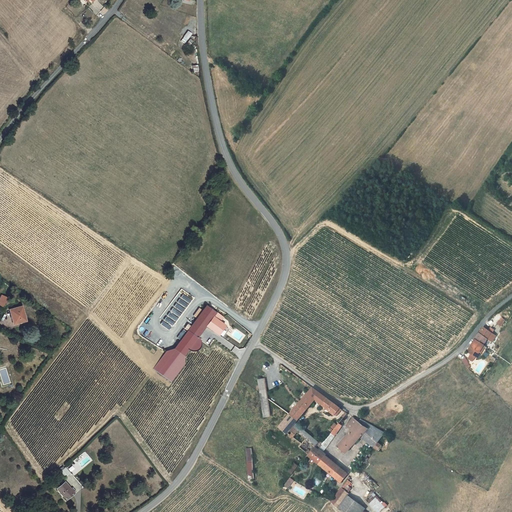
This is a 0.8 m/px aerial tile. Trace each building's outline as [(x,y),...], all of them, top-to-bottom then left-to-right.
[(94,14),(88,8),(83,13),(89,19),(94,14)] [(199,337),(207,326),(220,335),(228,324),(222,320),(225,316),(207,304),(203,310),(199,307),(193,315),(197,318),(188,330),(199,337)] [(10,310),(14,324),(25,320),(21,306),(10,310)] [(501,326),(505,321),(502,318),(497,323),(501,326)] [(487,338),(491,333),(483,327),(474,339),(474,340),(467,352),(476,357),(483,345),(487,338)] [(484,346),(483,345),(476,357),(477,358),(484,346)] [(264,417),(270,417),(264,379),(258,380),(264,417)] [(337,415),(342,410),(340,408),(312,388),(296,406),(289,414),(278,427),(286,432),(286,433),(295,423),(315,399),(334,415),(335,414),(337,415)] [(285,411),(289,414),(296,406),(293,403),(285,411)] [(360,419),(358,422),(353,418),(346,426),(351,430),(337,446),(345,453),(357,440),(358,441),(362,437),(374,447),(385,433),(360,419)] [(334,429),(331,433),(334,436),(342,426),(341,425),(343,423),(340,422),(337,425),(334,429)] [(305,432),(295,423),(286,433),(298,441),(305,432)] [(301,444),(298,441),(286,433),(286,432),(282,438),(297,449),(298,446),(301,444)] [(314,439),(305,432),(298,441),(301,444),(298,446),(308,454),(315,447),(318,449),(321,445),(318,442),(315,446),(311,443),(314,439)] [(334,436),(331,433),(321,445),(326,448),(334,436)] [(318,449),(318,450),(322,453),(326,448),(321,445),(318,449)] [(341,482),(347,474),(322,453),(318,450),(315,448),(308,456),(312,459),(310,462),(313,464),(315,461),(328,472),(327,474),(336,481),(337,479),(341,482)] [(294,463),(288,471),(292,474),(298,466),(294,463)] [(62,475),(64,478),(70,473),(69,473),(67,470),(65,468),(59,474),(61,476),(62,475)] [(293,481),(290,478),(284,486),(288,489),(293,481)] [(331,502),(339,508),(348,496),(349,494),(348,494),(352,489),(349,487),(351,483),(348,480),(331,502)] [(71,489),(65,482),(57,489),(66,500),(73,493),(75,492),(72,488),(71,489)] [(344,511),(363,511),(365,509),(348,496),(339,508),(344,511)] [(377,511),(379,511),(384,508),(371,496),(364,502),(368,505),(369,504),(377,511)]
